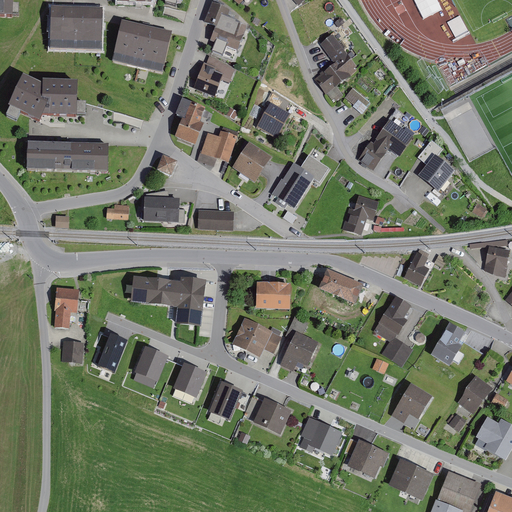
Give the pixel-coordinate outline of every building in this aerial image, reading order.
[(0,0),(0,20),(13,21),(13,0),(0,0)] [(117,0),(117,6),(152,8),(151,0),(156,0),(180,6),(181,0),(117,0)] [(226,6),(213,1),(203,25),(216,30),(210,43),(216,46),(213,55),(233,63),(247,29),(237,25),(238,24),(228,20),(231,13),(225,10),(226,6)] [(103,12),(52,10),(50,51),(101,53),(103,12)] [(261,22),(255,18),(252,23),(258,27),(261,22)] [(340,20),(334,24),(338,30),(344,26),(343,25),(345,24),(342,20),(340,21),(340,20)] [(173,37),(122,24),(112,65),(163,77),(173,37)] [(315,82),(326,96),(335,89),(336,90),(351,79),(350,77),(358,71),(333,38),(320,47),(335,66),(324,75),(323,73),(320,75),(321,76),(315,82)] [(204,65),(194,92),(215,100),(223,82),(230,85),(235,71),(210,58),(206,66),(204,65)] [(42,90),(24,81),(9,110),(39,126),(42,118),(77,120),(78,87),(43,86),(42,90)] [(370,104),(353,89),(345,99),(346,101),(354,107),(352,109),(362,117),(368,110),(366,108),(370,104)] [(257,129),(277,141),(291,118),(284,114),(290,105),(272,94),(265,106),(269,108),(257,129)] [(175,140),(195,149),(204,128),(200,126),(203,119),(207,121),(210,114),(182,102),(175,119),(182,122),(175,140)] [(238,114),(230,109),(226,116),(234,121),(238,114)] [(358,162),(374,173),(389,152),(399,160),(414,140),(412,139),(404,133),(401,131),(409,120),(396,111),(387,124),(389,125),(373,146),(371,145),(358,162)] [(429,132),(423,128),(419,133),(425,138),(429,132)] [(216,161),(229,166),(237,141),(237,140),(239,134),(223,129),(221,134),(220,134),(219,139),(208,136),(202,153),(201,153),(197,163),(214,169),(216,161)] [(406,129),(404,133),(412,139),(415,135),(406,129)] [(427,168),(419,178),(439,194),(455,174),(438,160),(444,153),(432,143),(418,160),(427,168)] [(250,146),(232,171),(255,187),(273,162),(250,146)] [(108,148),(28,147),(27,174),(107,176),(108,148)] [(287,207),(295,212),(314,183),(320,187),(330,172),(309,158),(301,171),(294,166),(283,182),(282,181),(272,196),(278,200),(275,204),(285,211),(287,207)] [(163,159),(157,174),(171,180),(178,166),(163,159)] [(145,200),(144,225),(179,226),(179,224),(184,225),(185,211),(179,211),(179,202),(169,202),(168,193),(146,196),(146,200),(145,200)] [(349,209),(342,231),(361,238),(367,220),(373,222),(379,205),(359,198),(355,211),(349,209)] [(487,211),(477,205),(472,214),(482,220),(487,211)] [(107,210),(106,221),(129,222),(130,207),(115,206),(114,211),(107,210)] [(199,212),(198,231),(233,233),(234,214),(199,212)] [(297,219),(288,213),(283,220),(292,226),(297,219)] [(56,218),(55,230),(69,231),(69,219),(56,218)] [(510,253),(489,249),(484,273),(493,278),(506,280),(510,253)] [(420,251),(405,280),(421,288),(429,272),(424,269),(428,261),(427,260),(430,256),(420,251)] [(364,290),(327,274),(319,293),(356,309),(364,290)] [(180,282),(133,276),(130,302),(174,308),(172,323),(199,326),(204,283),(205,279),(181,276),(180,282)] [(291,287),(257,286),(256,312),(290,313),(291,287)] [(56,313),(54,330),(70,331),(71,315),(78,316),(80,293),(57,290),(54,313),(56,313)] [(411,309),(396,299),(374,334),(390,344),(396,340),(397,337),(398,338),(408,323),(404,320),(411,309)] [(309,325),(295,319),(285,338),(293,342),(280,367),(293,374),(295,371),(298,365),(307,370),(319,347),(302,339),(309,325)] [(270,334),(245,322),(233,347),(260,360),(264,351),(274,356),(282,339),(280,338),(282,333),(272,329),(270,334)] [(465,337),(450,327),(431,358),(450,370),(462,349),(459,347),(465,337)] [(110,331),(96,362),(113,370),(128,339),(110,331)] [(413,352),(396,340),(390,344),(382,356),(402,368),(413,352)] [(63,344),(61,363),(82,365),(84,346),(63,344)] [(144,346),(134,372),(157,382),(168,355),(144,346)] [(389,366),(377,360),(372,371),(385,376),(389,366)] [(184,362),(173,388),(196,398),(207,372),(184,362)] [(493,392),(476,378),(466,392),(463,400),(458,405),(474,417),(493,392)] [(222,380),(209,410),(229,419),(242,389),(222,380)] [(433,400),(411,386),(391,418),(404,426),(409,417),(419,423),(433,400)] [(509,402),(497,395),(491,405),(504,412),(509,402)] [(292,414),(264,402),(253,425),(281,438),(292,414)] [(467,423),(457,415),(454,419),(451,417),(447,423),(450,425),(449,427),(458,434),(467,423)] [(344,436),(309,420),(301,438),(304,440),(299,449),(312,455),(314,451),(333,460),(344,436)] [(499,427),(487,420),(476,440),(487,447),(484,451),(506,464),(511,452),(511,429),(501,423),(499,427)] [(251,438),(242,434),(238,442),(247,446),(251,438)] [(389,458),(359,443),(347,469),(375,482),(381,470),(383,471),(389,458)] [(434,479),(400,463),(389,489),(423,504),(434,479)] [(472,511),(482,488),(449,475),(438,503),(459,511),(472,511)] [(511,511),(511,502),(496,496),(488,511),(511,511)] [(459,511),(438,503),(436,502),(432,511),(459,511)]
